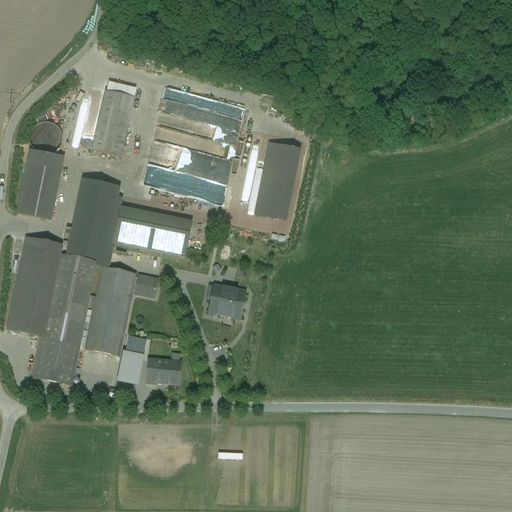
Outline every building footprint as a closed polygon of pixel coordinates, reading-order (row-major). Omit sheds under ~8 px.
[(133,100),(105,93),(92,151),(119,158),(133,100)] [(61,146),(62,139),(61,133),(57,128),(52,125),(46,124),(39,125),(34,129),(31,134),(30,140),(31,146),(35,151),(40,155),(46,156),(52,154),(57,151),(61,146)] [(299,152),(270,146),(256,217),(285,223),(299,152)] [(54,171),(28,165),(18,215),(44,221),(54,171)] [(227,186),(159,167),(154,187),(221,205),(227,186)] [(54,171),(44,221),(51,222),(61,172),(54,171)] [(92,184),(82,181),(67,252),(77,254),(92,184)] [(119,189),(92,184),(77,254),(97,258),(96,264),(109,266),(112,251),(111,251),(122,200),(117,199),(119,189)] [(192,224),(121,209),(114,243),(185,258),(192,224)] [(58,246),(26,240),(7,331),(40,338),(32,379),(71,387),(79,345),(79,346),(43,339),(60,256),(56,256),(58,246)] [(154,254),(152,263),(160,264),(162,255),(154,254)] [(96,264),(60,256),(43,339),(79,346),(79,345),(87,307),(94,309),(96,299),(89,298),(96,264)] [(135,276),(102,269),(96,299),(94,309),(85,351),(118,358),(133,286),(135,279),(135,276)] [(158,281),(138,277),(138,279),(135,279),(133,286),(136,287),(134,295),(154,299),(158,281)] [(245,294),(214,288),(213,289),(210,288),(207,300),(211,300),(208,315),(239,321),(245,294)] [(180,365),(148,362),(146,385),(155,386),(155,384),(178,386),(180,365)]
